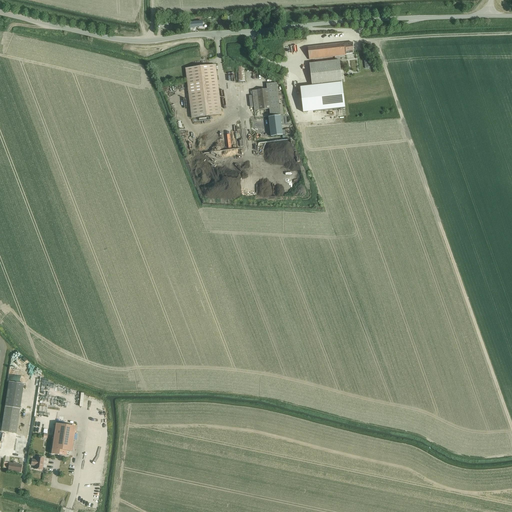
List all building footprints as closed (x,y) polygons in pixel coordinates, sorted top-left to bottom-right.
[(174,30),(189,28),(203,27),(202,21),(189,23),(189,20),(188,21),(188,20),(192,20),(196,20),(196,17),(175,19),(175,23),(173,23),(174,30)] [(308,48),(308,55),(309,60),(347,56),(346,54),(354,54),(353,43),(345,44),(308,48)] [(339,61),(309,64),(312,86),(342,83),(339,61)] [(215,65),(185,69),(192,119),(222,115),(215,65)] [(236,67),(237,82),(245,81),(244,66),(236,67)] [(267,89),(252,91),(254,111),(269,109),(270,117),(280,116),(276,83),(268,84),(266,84),(267,89)] [(312,86),(300,87),(303,112),(344,107),(342,83),(312,86)] [(8,382),(5,407),(1,431),(16,434),(19,409),(24,384),(8,382)] [(71,451),(75,427),(56,424),(52,449),(51,449),(51,454),(66,456),(67,451),(71,451)] [(42,470),(44,458),(36,457),(35,460),(32,460),(31,465),(35,466),(34,469),(42,470)] [(20,473),(21,465),(17,464),(17,463),(13,463),(13,464),(9,463),(8,468),(8,471),(20,473)]
